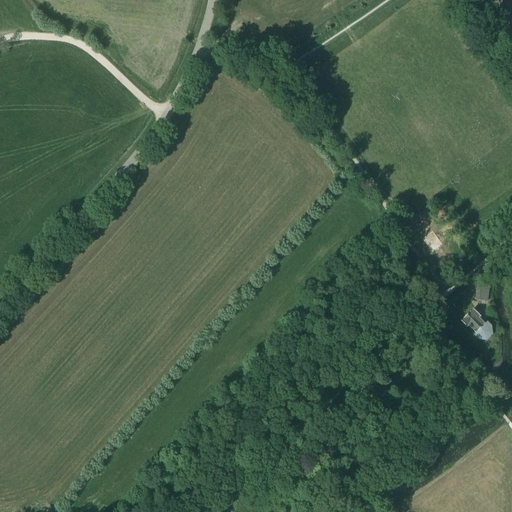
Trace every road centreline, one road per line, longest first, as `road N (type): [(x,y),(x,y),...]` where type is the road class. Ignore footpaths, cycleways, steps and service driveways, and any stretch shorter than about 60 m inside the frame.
road 1 (track): [(199,48),(274,57),(286,67),(447,292)]
road 2 (unclassified): [(0,305),(124,169),(163,114)]
road 3 (unclassified): [(0,42),(34,34),(66,39),(97,54),(163,114)]
road 4 (unclassified): [(163,114),(199,48),(211,0)]
